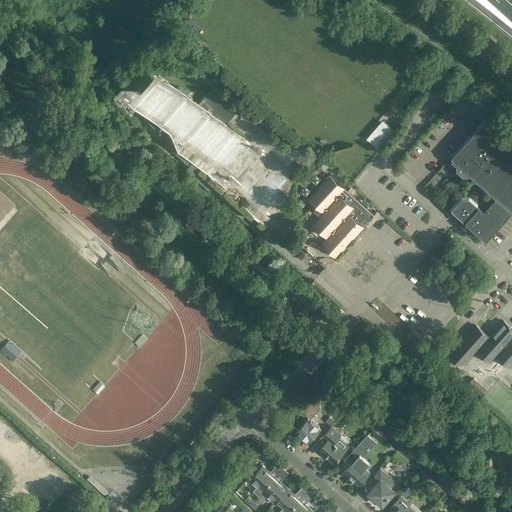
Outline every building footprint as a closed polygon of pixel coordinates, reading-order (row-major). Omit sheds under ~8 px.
[(189,165),(229,120),(236,113),(211,90),(198,104),(193,110),(188,105),(193,99),(179,86),(149,120),(163,133),(174,120),(179,125),(164,142),(189,165)] [(511,141),(486,118),(486,119),(452,157),(491,191),(481,201),(478,202),(470,194),(462,195),(450,208),(466,221),(486,240),(511,210),(511,141)] [(380,148),(396,129),(388,123),(380,132),(376,128),(368,138),(380,148)] [(375,214),(330,174),(308,198),(323,211),(313,223),(328,237),(322,242),(337,256),(375,214)] [(477,350),(489,361),(491,363),(498,355),(511,367),(511,365),(511,338),(511,339),(498,327),(490,337),(476,325),(450,354),(463,366),(477,350)] [(313,397),(293,420),(302,428),(299,431),(307,439),(310,435),(312,437),(321,428),(319,426),(319,425),(311,418),(316,413),(314,411),(320,404),(313,397)] [(341,434),(332,426),(323,436),(328,440),(319,449),(334,463),(345,451),(334,442),(341,434)] [(358,444),(346,458),(352,463),(343,472),(358,485),(370,472),(365,468),(370,463),(360,454),(364,450),(358,444)] [(253,491),(258,495),(275,476),(263,465),(249,480),(256,486),(253,491)] [(388,497),(394,491),(389,486),(393,481),(380,470),(367,485),(372,490),(369,492),(375,497),(374,499),(382,507),(390,499),(388,497)] [(275,476),(258,495),(263,500),(267,496),(274,503),(288,487),(275,476)] [(91,478),(89,480),(106,495),(107,493),(91,478)] [(288,487),(274,503),(276,501),(283,507),(279,511),(280,511),(288,511),(300,499),(288,487)] [(248,496),(245,500),(250,504),(253,500),(248,496)] [(413,511),(412,510),(413,509),(413,508),(410,505),(410,504),(401,496),(391,506),(396,510),(394,511),(413,511)] [(310,511),(313,510),(300,499),(288,511),(310,511)] [(259,505),(253,500),(250,504),(255,509),(259,505)]
